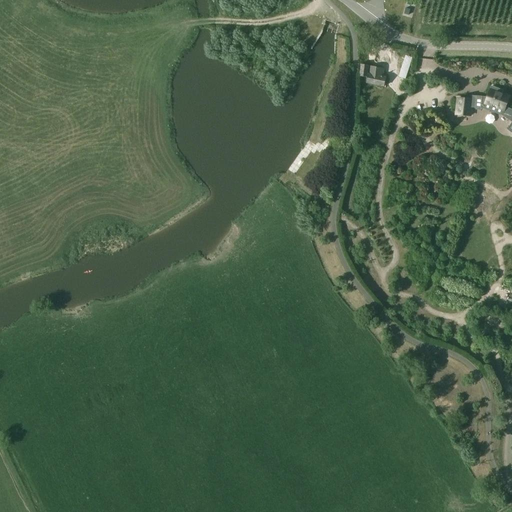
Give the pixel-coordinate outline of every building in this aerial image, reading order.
[(389,52),(387,64),(401,66),(402,54),(389,52)] [(359,76),(368,78),(367,83),(384,86),(386,74),(383,74),(384,69),(370,66),(361,65),(359,76)] [(504,110),(509,97),(497,93),(499,89),(492,87),(486,104),(504,110)] [(472,117),(473,100),(456,99),(456,115),(472,117)] [(134,226),(144,224),(142,217),(132,219),(134,226)]
